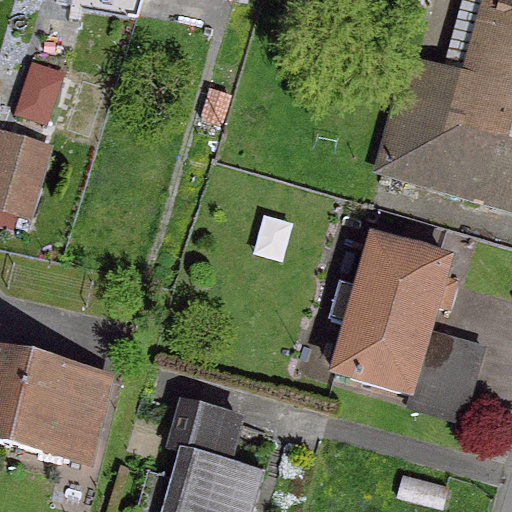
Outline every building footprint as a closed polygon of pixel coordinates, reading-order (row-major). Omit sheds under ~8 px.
[(65,0),(65,7),(131,18),(137,0),(65,0)] [(458,0),(438,73),(406,65),(393,111),(511,145),(511,0),(494,0),(494,2),(488,0),(458,0)] [(511,211),(511,145),(393,111),(376,172),(511,211)] [(28,149),(2,142),(0,149),(0,213),(14,217),(18,201),(14,200),(28,149)] [(325,322),(343,327),(329,376),(404,398),(442,265),(367,243),(353,292),(335,287),(325,322)] [(0,446),(6,448),(26,365),(0,358),(0,446)] [(80,378),(26,365),(6,448),(80,465),(93,413),(73,408),(80,378)] [(462,405),(416,391),(410,412),(456,426),(462,405)] [(243,511),(254,474),(177,453),(169,483),(143,476),(132,511),(243,511)] [(398,479),(392,501),(436,511),(442,490),(398,479)]
